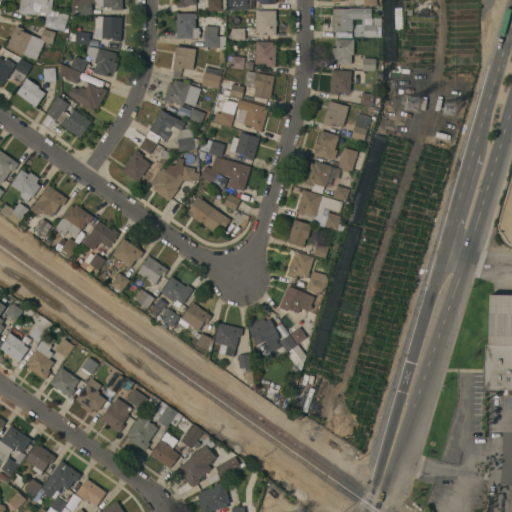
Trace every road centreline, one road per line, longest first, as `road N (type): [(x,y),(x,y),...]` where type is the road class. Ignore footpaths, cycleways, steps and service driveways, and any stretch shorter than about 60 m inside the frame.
road 1 (residential): [(0,113),(240,280)]
road 2 (residential): [(306,0),(298,115),(262,237),(240,280)]
road 3 (residential): [(0,385),(163,502)]
road 4 (residential): [(151,0),(145,76),(89,177)]
road 5 (secondary): [(456,237),(407,402)]
road 6 (secondary): [(456,237),(475,226),(511,106)]
road 7 (secondary): [(511,20),(475,147)]
